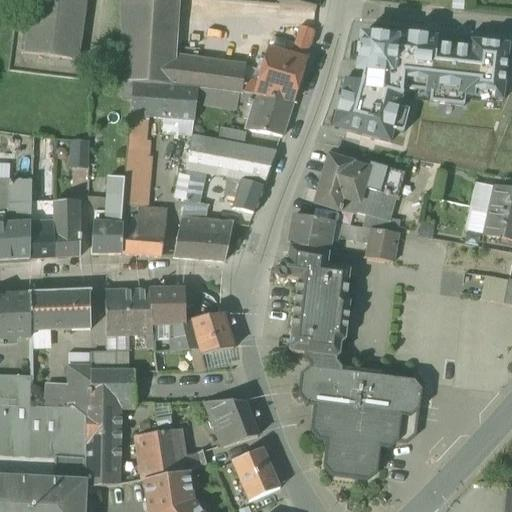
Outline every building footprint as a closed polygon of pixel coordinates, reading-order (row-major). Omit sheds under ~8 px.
[(28,0),(20,54),(74,63),(83,0),(28,0)] [(131,84),(172,87),(173,63),(177,0),(120,0),(123,84),(131,84)] [(280,8),(315,11),(315,0),(276,0),(276,7),(280,8)] [(290,56),(305,61),(314,33),(298,28),(294,44),(290,56)] [(499,114),(507,94),(505,93),(504,95),(502,95),(506,63),(508,47),(470,43),(469,51),(435,47),(436,39),(396,35),(396,41),(395,50),(396,50),(394,68),(393,67),(392,76),(383,75),(382,77),(365,75),(365,74),(356,73),(355,84),(344,81),(331,130),(379,142),(382,131),(392,133),(398,110),(402,96),(401,96),(401,92),(415,93),(416,89),(430,91),(429,95),(464,99),(472,99),(472,92),(494,94),(493,102),(489,101),(488,113),(499,114)] [(357,63),(356,73),(365,74),(365,75),(382,77),(383,75),(392,76),(393,67),(394,68),(396,50),(395,50),(396,41),(387,40),(387,38),(369,36),(369,38),(360,37),(359,46),(358,45),(356,63),(357,63)] [(272,38),(268,50),(290,56),(294,44),(272,38)] [(268,50),(257,84),(253,97),(258,98),(292,104),(306,61),(305,61),(290,56),(268,50)] [(226,70),(173,63),(172,87),(197,89),(222,93),(226,70)] [(511,75),(511,63),(506,63),(502,95),(504,95),(505,93),(511,75)] [(226,70),(222,93),(238,95),(241,95),(243,79),(244,72),(226,70)] [(241,95),(253,97),(257,84),(243,79),(241,95)] [(194,122),(195,104),(197,89),(172,87),(131,84),(128,116),(146,117),(162,119),(194,122)] [(222,93),(197,89),(195,104),(233,111),(236,102),(238,95),(222,93)] [(472,99),(489,101),(493,102),(494,94),(472,92),(472,99)] [(236,102),(256,105),(258,98),(253,97),(241,95),(238,95),(236,102)] [(464,99),(429,95),(428,105),(463,108),(464,99)] [(292,104),(258,98),(256,105),(249,131),(250,133),(281,138),(292,104)] [(398,110),(392,133),(402,136),(408,112),(398,110)] [(125,156),(142,157),(144,142),(146,117),(128,116),(125,156)] [(191,138),(194,122),(162,119),(161,136),(191,138)] [(217,141),(243,146),(245,134),(219,129),(217,141)] [(41,159),(42,139),(32,138),(32,159),(41,159)] [(186,164),(184,177),(190,178),(185,197),(184,203),(180,220),(189,221),(190,217),(195,218),(198,204),(206,175),(210,142),(191,138),(186,164)] [(70,168),(87,170),(88,144),(70,142),(70,168)] [(145,157),(143,209),(148,209),(152,158),(149,158),(150,142),(144,142),(142,157),(145,157)] [(224,144),(210,142),(206,175),(217,177),(224,144)] [(251,150),(224,144),(217,177),(227,179),(241,182),(251,150)] [(275,154),(251,150),(241,182),(263,189),(275,154)] [(120,208),(121,208),(143,209),(145,157),(142,157),(125,156),(123,180),(120,208)] [(327,159),(317,193),(314,204),(314,206),(336,212),(340,200),(357,205),(367,172),(360,170),(350,167),(350,165),(327,159)] [(372,218),(386,220),(392,199),(396,200),(403,175),(362,164),(360,170),(367,172),(357,205),(354,215),(364,218),(371,220),(372,218)] [(0,165),(0,181),(9,182),(9,165),(0,165)] [(180,196),(184,177),(179,175),(173,200),(184,203),(185,197),(180,196)] [(180,196),(185,197),(190,178),(184,177),(180,196)] [(94,216),(93,225),(120,228),(121,219),(121,208),(120,208),(123,180),(107,179),(106,199),(104,214),(95,214),(94,216)] [(241,182),(227,179),(224,197),(236,199),(241,182)] [(0,226),(8,226),(10,206),(10,191),(13,182),(9,182),(0,181),(0,226)] [(10,191),(10,206),(30,205),(31,187),(31,183),(25,183),(13,182),(10,191)] [(232,211),(253,216),(263,189),(241,182),(236,199),(232,211)] [(474,185),(469,209),(489,213),(494,189),(474,185)] [(511,193),(494,189),(489,213),(511,218),(511,193)] [(94,216),(95,214),(104,214),(106,199),(86,199),(86,203),(94,216)] [(354,215),(357,205),(340,200),(336,212),(339,213),(339,212),(353,216),(354,215)] [(190,217),(189,221),(204,223),(208,207),(198,204),(195,218),(190,217)] [(30,214),(30,205),(10,206),(8,226),(30,225),(30,214)] [(53,205),(52,213),(54,260),(79,258),(78,233),(77,211),(64,210),(64,205),(53,205)] [(142,220),(143,209),(121,208),(121,219),(142,220)] [(143,209),(142,220),(165,222),(166,211),(148,209),(143,209)] [(484,237),(489,213),(469,209),(464,233),(465,233),(480,236),(484,237)] [(52,213),(51,213),(45,213),(30,214),(30,225),(29,261),(54,260),(52,213)] [(511,218),(489,213),(484,237),(511,243),(511,218)] [(288,247),(328,254),(334,225),(293,217),(288,247)] [(360,229),(370,231),(368,246),(366,260),(392,264),(397,236),(399,222),(386,220),(372,218),(371,220),(364,218),(360,229)] [(160,260),(165,222),(142,220),(121,219),(120,228),(119,256),(160,260)] [(172,260),(199,262),(204,223),(189,221),(180,220),(172,260)] [(230,225),(204,223),(199,262),(221,264),(230,225)] [(434,227),(420,224),(418,239),(432,242),(434,227)] [(0,226),(0,262),(29,261),(30,225),(8,226),(0,226)] [(119,256),(120,228),(93,225),(90,257),(119,256)] [(343,241),(368,246),(370,231),(360,229),(345,227),(343,241)] [(480,236),(465,233),(463,247),(478,250),(480,236)] [(305,406),(314,407),(399,418),(409,419),(418,411),(420,392),(413,383),(340,374),(340,370),(335,363),(335,359),(339,357),(340,345),(345,341),(349,304),(346,299),(349,272),(347,269),(327,266),(328,254),(288,247),(286,261),(282,261),(279,264),(278,269),(275,272),(274,277),(278,283),(283,283),(286,281),(297,282),(288,351),(290,354),(304,356),(304,359),(310,367),(309,370),(300,377),(298,397),(305,406)] [(507,282),(484,278),(479,301),(502,305),(507,282)] [(104,293),(105,338),(116,338),(128,338),(152,337),(151,327),(149,292),(104,293)] [(149,292),(151,327),(181,327),(183,327),(183,326),(183,324),(181,292),(149,292)] [(511,293),(506,292),(503,306),(511,307),(511,293)] [(29,297),(29,333),(49,333),(90,331),(89,294),(29,296),(29,297)] [(29,297),(15,298),(15,340),(29,339),(29,333),(29,297)] [(0,341),(15,340),(15,298),(0,298),(0,341)] [(201,350),(202,354),(229,351),(233,350),(222,316),(193,322),(201,350)] [(173,341),(174,353),(189,352),(199,351),(193,325),(183,326),(183,327),(181,327),(181,332),(172,331),(168,340),(168,341),(173,341)] [(181,332),(181,327),(151,327),(152,337),(152,342),(168,341),(168,340),(172,331),(181,332)] [(50,351),(49,333),(29,333),(29,339),(29,352),(50,351)] [(105,338),(106,354),(116,354),(116,338),(105,338)] [(116,338),(116,354),(128,353),(128,338),(116,338)] [(205,372),(202,354),(201,350),(199,351),(189,352),(193,372),(205,372)] [(229,351),(202,354),(205,372),(232,367),(229,351)] [(128,353),(116,354),(116,374),(128,374),(128,353)] [(67,369),(88,368),(88,354),(67,355),(67,369)] [(90,373),(116,374),(116,354),(106,354),(94,354),(90,354),(90,359),(90,368),(90,373)] [(90,373),(90,368),(88,368),(67,369),(67,386),(67,395),(72,395),(73,410),(87,411),(90,411),(90,373)] [(116,374),(90,373),(90,411),(118,411),(134,406),(134,404),(134,374),(128,374),(116,374)] [(45,409),(29,408),(30,379),(0,377),(0,479),(86,484),(86,448),(87,411),(73,410),(45,409)] [(67,386),(46,386),(45,409),(73,410),(72,395),(67,395),(67,386)] [(153,405),(157,429),(173,426),(169,404),(153,405)] [(215,428),(223,449),(257,439),(243,404),(204,404),(212,429),(215,428)] [(387,450),(396,443),(399,418),(314,407),(310,433),(317,442),(326,443),(323,468),(330,477),(366,482),(375,475),(378,449),(387,450)] [(86,484),(86,490),(105,488),(111,488),(113,487),(117,487),(118,411),(90,411),(87,411),(86,448),(86,484)] [(409,419),(399,418),(396,443),(405,444),(414,437),(418,411),(409,419)] [(182,431),(172,433),(176,460),(186,458),(182,431)] [(135,438),(142,482),(178,475),(184,474),(189,472),(189,473),(206,467),(202,453),(196,455),(186,458),(176,460),(172,433),(153,436),(135,438)] [(247,500),(248,503),(250,503),(279,490),(262,450),(231,463),(247,500)] [(146,511),(200,511),(193,502),(189,473),(189,472),(184,474),(178,475),(142,482),(146,511)] [(0,511),(83,511),(85,490),(86,490),(86,484),(0,479),(0,511)]
